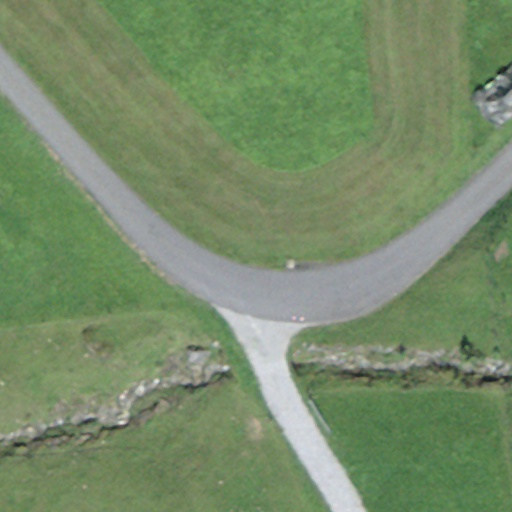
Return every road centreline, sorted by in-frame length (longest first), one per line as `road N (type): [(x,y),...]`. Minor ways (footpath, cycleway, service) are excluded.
road 1 (unclassified): [(0,66),(134,219),(199,273),(244,291),(316,293),(358,282),(449,222),(511,164)]
road 2 (track): [(244,291),(343,511)]
